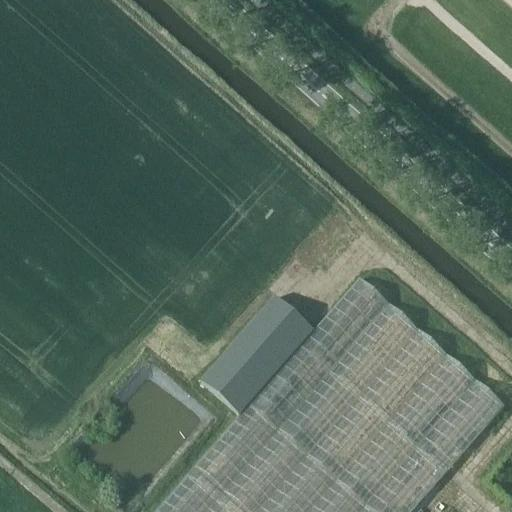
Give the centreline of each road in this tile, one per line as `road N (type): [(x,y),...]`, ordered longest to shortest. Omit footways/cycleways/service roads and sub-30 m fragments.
road 1 (secondary): [(511,263),(216,0)]
road 2 (track): [(511,153),(396,52),(386,24),(401,0)]
